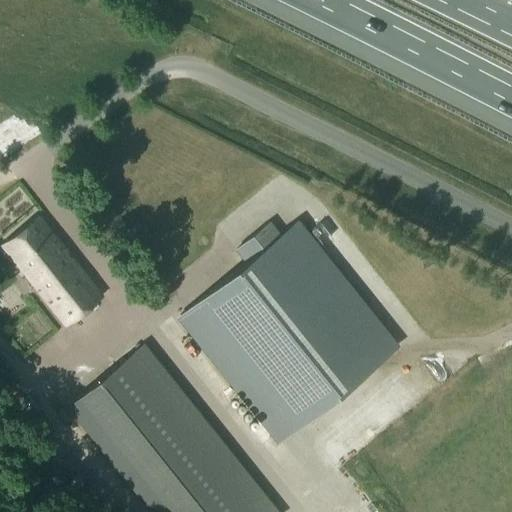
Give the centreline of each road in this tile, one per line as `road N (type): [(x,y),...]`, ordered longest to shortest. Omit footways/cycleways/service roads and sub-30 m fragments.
road 1 (unclassified): [(511,228),(271,100),(210,80),(156,80),(0,181)]
road 2 (unknown): [(511,325),(413,370),(327,442),(305,473),(278,485),(265,481),(178,381),(135,318)]
road 3 (motorway): [(315,0),(511,96)]
road 4 (track): [(0,347),(131,511)]
